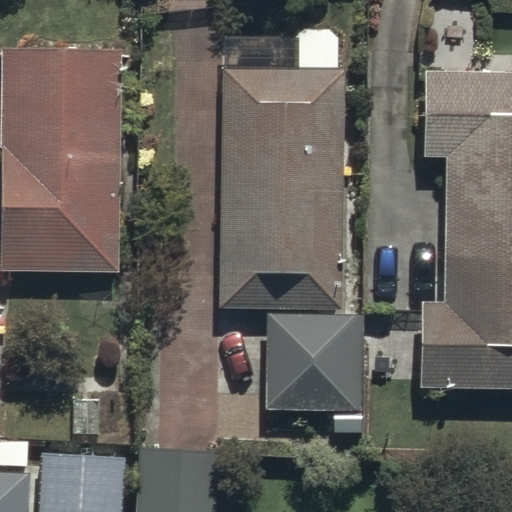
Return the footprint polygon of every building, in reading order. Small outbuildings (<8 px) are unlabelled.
[(439,136),(437,284),(411,284),(410,368),(436,368),(511,368),(511,54),(439,54),(417,53),(416,136),(439,136)] [(122,58),(2,57),(0,257),(0,281),(119,282),(122,58)] [(269,328),(268,419),(362,420),(363,312),(341,312),(344,77),(225,76),(222,327),(269,328)] [(125,511),(128,467),(44,462),(40,511),(125,511)] [(219,511),(222,467),(140,462),(136,511),(219,511)] [(0,511),(26,511),(28,486),(0,484),(0,511)]
